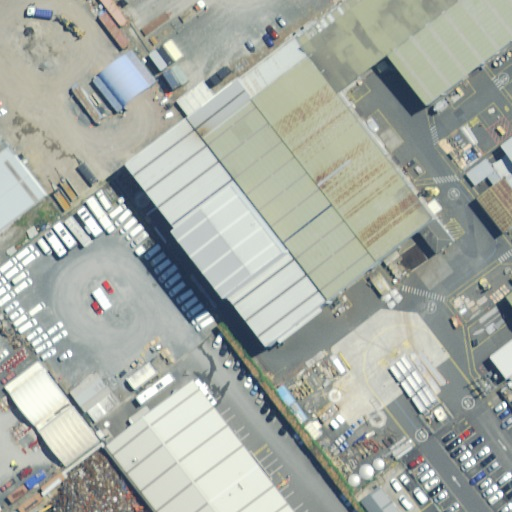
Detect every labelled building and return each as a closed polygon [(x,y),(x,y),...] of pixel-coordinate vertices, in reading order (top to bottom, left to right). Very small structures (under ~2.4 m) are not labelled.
[(511,0),(349,0),(299,40),(344,95),(381,67),(417,114),(511,39),(511,0)] [(259,356),(424,228),(284,48),(119,176),(259,356)] [(156,84),(132,52),(95,80),(119,112),(156,84)] [(511,136),(492,152),(511,177),(511,136)] [(0,150),(0,226),(40,196),(3,148),(0,150)] [(511,229),(511,199),(499,183),(470,206),(498,241),(511,229)] [(511,294),(500,304),(511,318),(511,294)] [(10,393),(42,433),(74,407),(38,363),(6,388),(10,393)] [(157,374),(150,364),(129,380),(136,390),(157,374)] [(121,404),(93,368),(67,387),(95,424),(121,404)] [(148,511),(284,511),(185,385),(101,451),(148,511)] [(393,511),(373,487),(354,502),(361,511),(393,511)]
